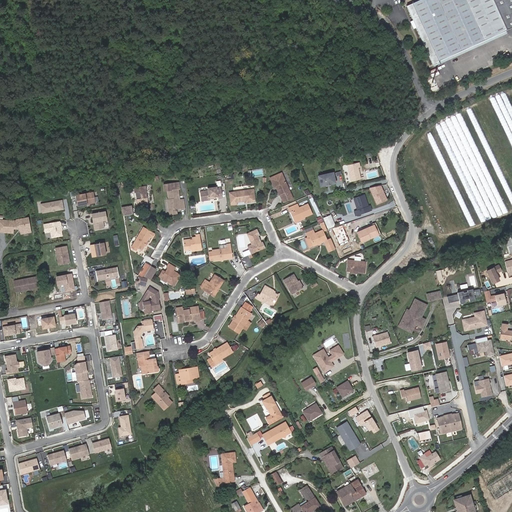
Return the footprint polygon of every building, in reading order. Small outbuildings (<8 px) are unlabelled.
[(416,25),(432,61),(507,27),(511,25),(511,0),(411,0),(405,3),(412,17),(410,18),(413,26),(416,25)] [(350,169),(354,185),(363,183),(360,170),(363,170),(362,166),(350,169)] [(282,172),(271,177),(275,186),(277,186),(280,194),(281,194),(284,201),(293,198),(282,172)] [(336,176),(321,179),(323,189),(329,188),(334,187),(338,186),(336,176)] [(166,191),(167,200),(168,200),(168,204),(169,210),(170,210),(175,209),(179,209),(179,210),(183,209),(182,200),(178,200),(176,190),(178,189),(177,183),(161,185),(162,192),(166,191)] [(144,185),(133,186),(135,203),(146,201),(144,188),(145,188),(144,185)] [(208,189),(203,190),(204,194),(201,194),(202,201),(210,199),(210,198),(209,196),(213,196),(213,197),(218,196),(219,198),(223,197),(221,187),(217,188),(217,186),(208,187),(208,189)] [(237,202),(245,201),(248,201),(249,202),(256,201),(254,190),(230,194),(232,206),(238,205),(237,202)] [(90,191),(73,195),(75,205),(92,202),(90,191)] [(390,206),(384,192),(373,193),(380,210),(390,206)] [(59,199),(38,203),(40,212),(61,208),(59,199)] [(365,199),(356,203),(360,215),(356,216),(358,220),(362,218),(373,214),(371,210),(370,210),(365,199)] [(175,214),(175,209),(170,210),(169,210),(168,204),(168,200),(167,200),(166,200),(168,215),(175,214)] [(352,205),(356,216),(360,215),(356,203),(352,205)] [(127,205),(118,207),(120,215),(128,214),(127,205)] [(291,213),(295,222),(313,214),(309,205),(300,209),(299,205),(290,209),(291,213)] [(102,211),(89,213),(91,222),(92,221),(92,223),(91,223),(92,229),(102,227),(100,220),(104,219),(102,211)] [(6,220),(2,220),(2,221),(1,230),(1,231),(10,231),(11,228),(16,227),(16,226),(18,226),(18,230),(27,228),(25,217),(15,219),(14,220),(9,221),(9,222),(7,222),(6,220)] [(332,217),(325,220),(329,231),(336,228),(332,217)] [(49,237),(60,235),(57,221),(41,225),(43,233),(48,232),(49,237)] [(152,234),(142,227),(130,247),(134,250),(135,247),(139,250),(143,245),(144,246),(145,243),(144,242),(148,236),(150,238),(152,234)] [(378,227),(375,228),(379,236),(369,240),(370,242),(371,243),(382,238),(378,227)] [(363,245),(370,242),(369,240),(379,236),(375,228),(358,235),(363,245)] [(265,248),(263,241),(261,242),(258,235),(260,235),(257,229),(247,233),(252,244),(248,246),(251,254),(265,248)] [(344,231),(332,236),(339,254),(347,251),(345,246),(349,245),(344,231)] [(306,235),(308,239),(310,238),(314,248),(328,242),(323,232),(316,235),(315,232),(306,235)] [(192,251),(203,249),(200,234),(196,235),(197,237),(193,238),(194,240),(184,241),(186,250),(192,249),(192,251)] [(310,250),(314,248),(310,238),(308,239),(305,240),(310,250)] [(101,242),(87,244),(88,249),(89,248),(89,252),(89,257),(103,254),(101,242)] [(214,252),(210,253),(211,260),(215,260),(233,257),(231,244),(220,245),(221,249),(213,250),(214,252)] [(64,246),(53,248),(56,265),(67,263),(66,258),(65,256),(66,255),(64,246)] [(511,261),(502,264),(505,274),(511,272),(511,261)] [(346,273),(350,274),(356,274),(365,276),(367,265),(348,262),(346,273)] [(141,276),(143,277),(150,266),(145,263),(138,275),(141,276)] [(159,276),(162,278),(168,282),(173,285),(180,274),(173,270),(175,267),(169,263),(167,266),(168,268),(166,272),(163,270),(159,276)] [(115,266),(93,270),(95,279),(104,277),(103,273),(107,272),(108,276),(116,275),(115,266)] [(156,269),(150,266),(143,277),(146,278),(148,279),(150,279),(156,269)] [(496,267),(485,273),(491,285),(497,282),(493,275),(499,272),(496,267)] [(72,289),(69,274),(54,276),(56,284),(62,283),(64,291),(72,289)] [(216,274),(213,279),(211,282),(208,280),(207,281),(205,279),(200,285),(202,287),(206,290),(208,288),(215,293),(218,286),(220,287),(224,280),(216,274)] [(300,285),(299,283),(294,276),(285,281),(293,295),(304,289),(301,284),(300,285)] [(34,277),(15,281),(17,291),(36,287),(34,277)] [(274,305),(279,296),(274,293),(275,291),(267,286),(261,295),(260,294),(257,297),(265,302),(267,300),(273,304),(274,305)] [(152,308),(153,310),(159,309),(158,299),(157,292),(148,287),(145,293),(139,303),(141,302),(142,309),(143,313),(150,312),(150,309),(152,308)] [(455,294),(455,295),(457,302),(457,304),(463,303),(462,300),(466,300),(467,303),(473,301),(472,298),(479,297),(477,290),(471,292),(470,290),(465,292),(465,293),(461,294),(461,292),(455,294)] [(441,298),(439,292),(432,293),(434,300),(441,298)] [(434,300),(432,293),(426,295),(427,301),(434,300)] [(493,297),(496,307),(504,305),(501,295),(493,297)] [(445,297),(447,304),(454,302),(452,296),(445,297)] [(418,318),(425,306),(414,300),(408,311),(409,312),(408,314),(406,313),(404,312),(399,322),(410,328),(413,324),(415,325),(415,324),(419,326),(422,320),(418,318)] [(111,318),(108,301),(98,302),(100,313),(101,313),(101,315),(101,320),(111,318)] [(178,314),(179,320),(182,320),(185,319),(185,320),(190,319),(191,319),(191,321),(195,320),(195,323),(200,322),(200,320),(205,319),(204,312),(199,313),(198,307),(182,309),(182,307),(173,309),(174,315),(178,314)] [(246,313),(241,310),(235,320),(236,320),(235,323),(233,323),(229,330),(239,336),(243,330),(246,333),(251,326),(247,323),(251,317),(249,315),(251,312),(248,310),(246,313)] [(473,318),(465,320),(466,324),(462,325),(463,332),(473,329),(473,328),(475,328),(475,329),(485,326),(482,312),(473,314),(473,318)] [(75,323),(74,314),(63,316),(65,325),(75,323)] [(55,327),(53,317),(41,320),(42,329),(55,327)] [(139,340),(140,340),(140,336),(144,332),(154,330),(152,320),(144,321),(142,326),(137,327),(134,332),(137,349),(143,348),(143,344),(139,344),(139,340)] [(410,328),(399,322),(398,325),(409,331),(410,328)] [(3,337),(18,334),(17,327),(20,327),(19,324),(1,327),(3,337)] [(511,346),(511,345),(511,331),(511,330),(509,331),(508,330),(506,330),(507,324),(502,324),(499,340),(507,342),(508,339),(510,339),(511,346)] [(370,338),(374,349),(389,344),(386,333),(370,338)] [(117,350),(114,335),(104,337),(107,351),(117,350)] [(492,354),(489,341),(474,344),(477,353),(485,351),(486,355),(492,354)] [(423,350),(430,348),(428,342),(421,344),(423,350)] [(444,342),(434,344),(438,359),(448,357),(444,342)] [(208,357),(211,361),(214,366),(221,361),(233,354),(227,345),(208,357)] [(69,346),(57,348),(58,355),(55,356),(56,363),(64,361),(63,355),(70,353),(69,346)] [(316,360),(323,372),(332,366),(329,361),(333,358),(334,359),(342,354),(337,346),(329,351),(331,355),(327,358),(322,350),(315,354),(318,359),(316,360)] [(48,350),(36,352),(38,363),(41,365),(48,364),(50,360),(49,355),(54,354),(53,348),(48,349),(48,350)] [(420,369),(415,351),(406,354),(411,371),(420,369)] [(502,365),(511,363),(511,352),(500,354),(502,365)] [(4,371),(5,376),(17,373),(16,369),(18,368),(17,363),(15,362),(14,355),(3,357),(4,362),(4,361),(5,366),(6,365),(7,367),(5,367),(6,371),(4,371)] [(156,364),(155,358),(150,359),(149,355),(137,357),(139,367),(142,367),(144,374),(148,373),(148,374),(159,372),(158,366),(155,367),(154,364),(156,364)] [(121,376),(118,357),(109,358),(113,378),(121,376)] [(223,363),(221,361),(214,366),(211,361),(208,363),(212,370),(223,363)] [(74,366),(77,383),(79,382),(87,381),(84,363),(77,364),(74,366)] [(185,381),(191,381),(197,380),(196,369),(186,370),(186,371),(186,372),(178,373),(178,376),(175,376),(176,385),(180,385),(180,386),(186,385),(185,381)] [(445,372),(434,374),(438,393),(449,391),(445,372)] [(7,381),(9,392),(24,390),(22,379),(17,380),(17,381),(15,381),(14,381),(14,380),(7,381)] [(303,384),(306,391),(316,385),(312,379),(303,384)] [(488,379),(478,381),(482,397),(492,395),(488,379)] [(92,398),(89,381),(87,381),(79,382),(81,399),(92,398)] [(354,392),(348,383),(337,389),(343,398),(354,392)] [(159,390),(160,388),(158,386),(153,391),(156,393),(152,397),(164,410),(171,403),(167,398),(168,396),(167,395),(165,396),(159,390)] [(417,388),(406,391),(403,391),(403,390),(399,391),(401,399),(405,399),(406,402),(410,401),(420,398),(417,388)] [(125,400),(123,389),(115,390),(117,401),(125,400)] [(284,417),(270,394),(264,398),(266,401),(264,402),(268,409),(269,409),(273,416),(268,419),(271,424),(284,417)] [(17,397),(10,398),(14,416),(26,414),(24,401),(17,402),(17,397)] [(429,408),(437,406),(436,400),(431,401),(428,402),(429,408)] [(309,422),(310,422),(322,415),(316,406),(304,413),(305,415),(309,422)] [(348,410),(351,415),(359,411),(356,406),(348,410)] [(356,415),(364,432),(372,429),(374,433),(379,430),(369,409),(356,415)] [(428,410),(413,412),(415,423),(429,420),(428,410)] [(64,415),(67,425),(85,420),(83,412),(73,412),(64,415)] [(59,415),(46,419),(49,430),(62,426),(59,415)] [(436,420),(439,434),(442,434),(442,435),(457,432),(457,431),(460,430),(457,415),(450,417),(450,416),(443,417),(443,418),(436,420)] [(127,416),(118,417),(120,428),(120,430),(117,430),(118,437),(130,435),(127,416)] [(285,418),(284,417),(271,424),(272,426),(285,418)] [(30,419),(15,422),(18,438),(26,437),(25,429),(31,428),(30,419)] [(292,432),(287,423),(264,435),(269,445),(283,437),(287,438),(288,435),(292,432)] [(351,452),(360,446),(347,424),(337,430),(351,452)] [(249,439),(253,446),(261,441),(257,434),(253,436),(249,439)] [(111,450),(109,440),(92,445),(95,455),(111,450)] [(71,461),(89,455),(86,445),(82,446),(82,447),(78,449),(78,448),(68,450),(71,461)] [(330,449),(320,455),(322,459),(324,458),(331,471),(335,473),(341,469),(330,449)] [(66,462),(63,452),(47,457),(50,466),(66,462)] [(439,460),(434,453),(425,458),(423,455),(418,458),(424,467),(428,464),(429,464),(430,466),(434,463),(439,460)] [(223,481),(223,485),(230,484),(229,480),(234,479),(232,464),(235,464),(234,455),(221,457),(224,480),(223,481)] [(359,456),(351,460),(354,464),(361,460),(359,456)] [(324,458),(322,459),(331,476),(342,470),(341,469),(335,473),(331,471),(324,458)] [(36,460),(18,466),(20,476),(39,471),(36,460)] [(364,468),(358,471),(363,481),(368,478),(369,480),(382,472),(377,463),(365,470),(364,468)] [(276,475),(271,479),(275,485),(281,482),(276,475)] [(218,486),(217,481),(213,482),(218,491),(224,490),(223,485),(218,486)] [(353,497),(356,501),(368,495),(359,481),(352,485),(353,486),(357,494),(353,497)] [(352,485),(338,493),(346,507),(356,501),(353,497),(357,494),(353,486),(352,485)] [(306,501),(308,500),(303,491),(308,488),(307,486),(300,491),(306,501)] [(279,487),(276,489),(281,497),(285,495),(279,487)] [(310,502),(301,507),(302,510),(303,511),(311,511),(320,507),(309,488),(308,488),(303,491),(308,500),(310,502)] [(254,496),(251,489),(243,493),(247,500),(254,496)] [(262,511),(264,511),(260,504),(257,506),(255,503),(257,501),(254,496),(247,500),(250,505),(245,508),(246,511),(262,511)] [(471,507),(468,499),(453,504),(455,511),(459,511),(471,507)]
